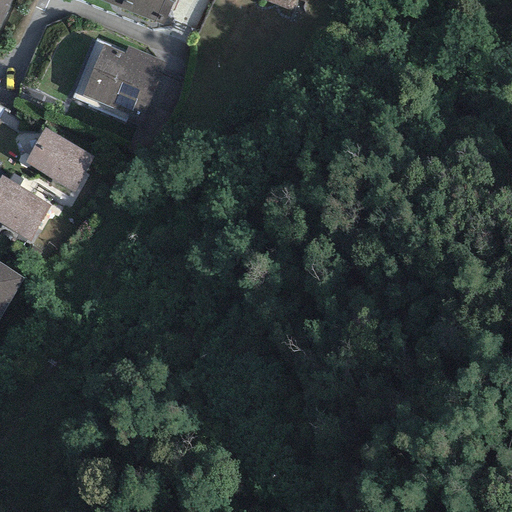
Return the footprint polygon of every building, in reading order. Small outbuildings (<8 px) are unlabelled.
[(0,0),(0,26),(11,0),(0,0)] [(99,0),(163,24),(174,0),(99,0)] [(263,0),(295,11),(298,1),(306,3),(307,0),(263,0)] [(166,63),(128,47),(124,54),(103,45),(82,95),(141,120),(166,63)] [(44,128),(24,162),(73,192),(94,158),(44,128)] [(0,222),(30,240),(50,206),(1,177),(0,178),(0,222)] [(0,318),(24,278),(0,263),(0,318)]
